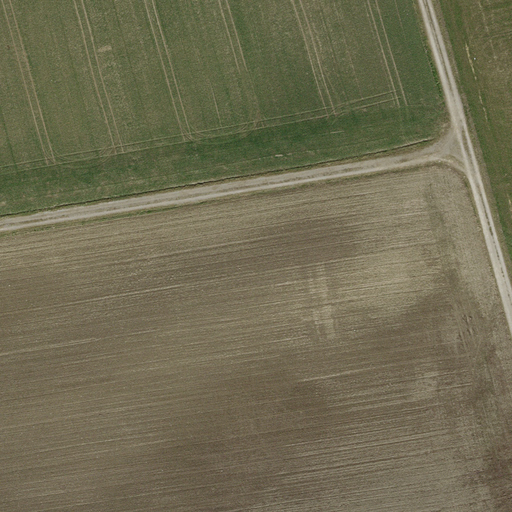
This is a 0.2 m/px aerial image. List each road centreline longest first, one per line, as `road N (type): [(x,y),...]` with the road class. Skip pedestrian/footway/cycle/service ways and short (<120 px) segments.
road 1 (track): [(0,224),(469,145)]
road 2 (track): [(511,299),(428,0)]
